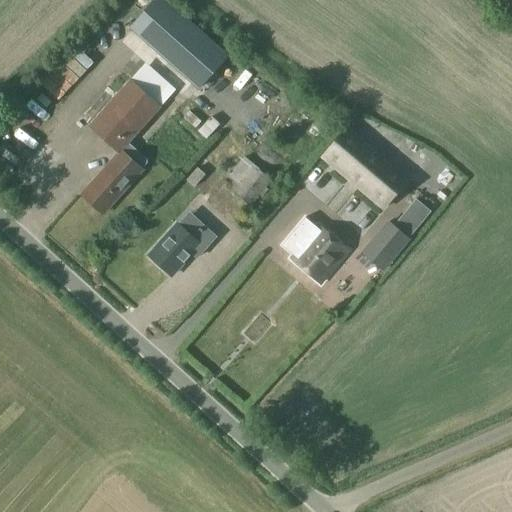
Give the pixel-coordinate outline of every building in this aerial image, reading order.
[(201,90),(230,55),(165,0),(154,0),(130,29),(201,90)] [(87,48),(93,58),(112,47),(106,37),(87,48)] [(130,80),(129,79),(86,127),(117,154),(81,195),(103,215),(142,171),(141,170),(146,164),(146,160),(129,144),(161,107),(172,97),(140,69),(130,80)] [(234,93),(248,98),(252,85),(238,80),(234,93)] [(262,121),(274,107),(262,97),(250,110),(262,121)] [(322,157),(384,208),(408,179),(347,128),(322,157)] [(0,154),(26,178),(45,157),(13,129),(0,143),(0,154)] [(208,167),(216,174),(228,158),(220,152),(208,167)] [(306,186),(316,171),(306,164),(295,179),(306,186)] [(186,181),(194,188),(205,175),(197,168),(186,181)] [(240,202),(258,184),(244,171),(226,188),(240,202)] [(410,190),(418,195),(428,178),(420,173),(410,190)] [(178,224),(149,256),(171,276),(191,254),(196,258),(215,237),(199,222),(188,234),(178,224)] [(386,255),(400,238),(383,223),(370,240),(386,255)] [(320,283),(347,251),(318,227),(291,260),(320,283)] [(397,242),(378,268),(389,276),(408,250),(397,242)] [(328,306),(340,313),(350,296),(338,289),(328,306)]
